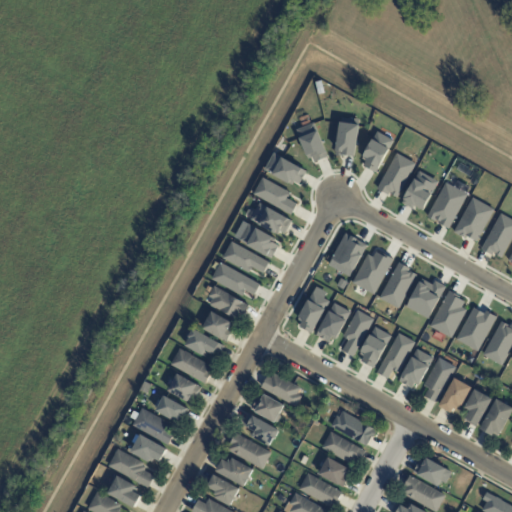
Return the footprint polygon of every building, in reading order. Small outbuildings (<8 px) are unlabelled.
[(359,119),(358,125),(359,125),(354,157),(343,155),(342,157),(334,156),(340,122),(341,123),(342,118),(347,119),(349,118),(359,119)] [(314,122),(328,157),(314,162),(312,157),(308,159),(296,130),(314,122)] [(377,132),(362,159),(366,161),(363,166),(375,173),(393,141),(377,132)] [(274,153),(264,170),(292,185),(294,182),(299,184),(306,171),(274,153)] [(396,154),(377,189),(387,195),(389,192),(390,192),(389,194),(397,198),(415,164),(396,154)] [(419,171),(402,203),(413,209),(414,206),(422,211),(438,182),(419,171)] [(289,192),(286,198),(297,204),(291,215),(253,194),(262,177),(289,192)] [(446,182),(427,217),(435,221),(436,220),(438,221),(437,223),(448,229),(467,194),(446,182)] [(472,198),(454,233),(464,238),(466,235),(477,241),(494,210),(472,198)] [(260,203),(250,220),(277,235),(279,231),(285,234),(292,221),(260,203)] [(511,220),(501,214),(481,249),(492,255),(493,252),(494,253),(493,254),(501,258),(511,237),(511,220)] [(275,239),(273,243),(278,246),(271,259),(239,241),(248,224),(275,239)] [(345,233),(331,259),(353,271),(367,245),(345,233)] [(269,262),(262,273),(252,268),(249,273),(222,259),(232,242),(269,262)] [(368,254),(352,283),(374,295),(393,259),(382,253),(382,255),(376,252),(373,257),(368,254)] [(260,285),(254,296),(245,291),(241,296),(211,279),(221,262),(260,285)] [(409,268),(407,272),(409,273),(409,271),(416,275),(398,309),(379,298),(398,262),(409,268)] [(421,279),(406,307),(428,319),(446,287),(435,281),(433,285),(421,279)] [(243,316),(238,314),(235,319),(209,304),(212,299),(208,297),(214,286),(249,305),(243,316)] [(449,291),(429,326),(451,338),(466,310),(461,307),(464,302),(459,299),(460,297),(449,291)] [(313,292),(298,320),(302,322),(299,327),(312,334),(330,301),(313,292)] [(334,303),(316,336),(329,343),(331,338),(335,340),(350,312),(334,303)] [(474,308),(456,339),(478,351),(497,317),(486,311),(484,314),(474,308)] [(357,310),(342,337),(348,340),(342,351),(353,357),(374,319),(357,310)] [(212,312),(202,329),(226,342),(232,331),(229,330),(232,323),(212,312)] [(501,321),(483,355),(501,366),(511,345),(511,326),(510,325),(508,327),(507,327),(508,325),(501,321)] [(375,327),(359,354),(363,357),(361,361),(374,368),(391,336),(375,327)] [(218,357),(206,350),(203,355),(185,345),(189,338),(188,337),(193,329),(224,346),(218,357)] [(398,333),(376,373),(387,379),(392,370),(398,373),(415,343),(398,333)] [(210,369),(208,372),(211,373),(205,384),(170,365),(179,349),(211,367),(210,369)] [(417,349),(410,361),(399,382),(412,388),(414,384),(418,386),(433,358),(417,349)] [(455,368),(435,403),(423,396),(427,388),(423,386),(438,358),(455,368)] [(198,389),(192,399),(190,398),(188,402),(168,391),(177,374),(197,385),(196,387),(198,388),(198,389)] [(267,376),(271,378),(274,374),(300,388),(296,394),(300,396),(295,406),(261,388),(267,376)] [(471,388),(459,409),(457,408),(456,410),(453,408),(450,413),(438,406),(455,378),(471,388)] [(140,390),(144,382),(151,385),(147,393),(140,390)] [(477,426),(464,419),(469,411),(464,408),(474,390),(492,400),(477,426)] [(285,405),(276,423),(253,410),(253,411),(250,410),(256,399),(258,400),(261,393),(265,396),(266,395),(285,405)] [(185,416),(183,414),(179,420),(173,417),(172,420),(156,411),(164,396),(189,409),(185,416)] [(511,406),(511,411),(499,436),(493,433),(492,435),(480,428),(496,398),(511,406)] [(169,425),(167,428),(176,433),(169,446),(132,425),(135,421),(130,418),(134,411),(139,414),(142,408),(170,423),(169,425)] [(367,445),(331,425),(337,415),(340,417),(344,411),(378,430),(374,437),(372,436),(367,445)] [(254,416),(281,431),(276,439),(275,438),(271,447),(248,434),(251,429),(241,424),(247,414),(254,418),(254,416)] [(358,460),(355,459),(352,464),(321,447),(329,431),(364,450),(358,460)] [(228,449),(237,433),(272,452),(263,469),(228,449)] [(160,462),(155,459),(152,463),(150,461),(149,463),(131,452),(141,435),(167,449),(160,462)] [(146,468),(145,470),(155,476),(148,488),(109,466),(118,449),(144,463),(143,465),(146,467),(146,468)] [(224,459),(231,463),(234,458),(254,469),(244,487),(217,471),(224,459)] [(343,487),(319,474),(328,458),(349,470),(346,475),(349,477),(343,487)] [(418,463),(424,466),(428,458),(449,470),(448,471),(451,473),(444,485),(440,483),(439,486),(413,472),(418,463)] [(336,504),(332,502),(329,506),(298,489),(306,473),(342,492),(336,504)] [(118,476),(137,486),(134,491),(142,495),(135,508),(109,493),(113,485),(109,483),(113,475),(117,477),(118,476)] [(217,491),(208,486),(214,475),(239,488),(230,505),(215,497),(216,495),(215,494),(217,491)] [(409,477),(444,497),(434,511),(432,511),(399,494),(409,477)] [(120,511),(122,511),(92,511),(87,509),(97,492),(121,505),(120,507),(122,508),(120,511)] [(289,511),(288,511),(291,505),(289,504),(294,493),(331,511),(289,511)] [(511,511),(484,511),(481,510),(490,493),(511,505),(511,511)] [(191,511),(198,500),(206,504),(208,499),(231,511),(191,511)] [(403,508),(404,506),(411,511),(414,506),(425,511),(389,511),(394,503),(403,508)]
